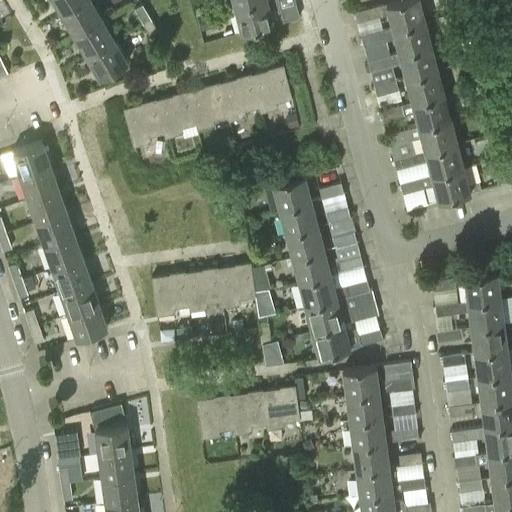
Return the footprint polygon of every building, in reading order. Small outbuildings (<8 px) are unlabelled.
[(55,0),(63,13),(84,0),(55,0)] [(103,17),(92,0),(84,0),(63,13),(76,34),(103,17)] [(256,0),(235,6),(242,31),(298,16),(294,6),(278,12),(276,6),(273,5),(271,0),(256,0)] [(392,0),(386,2),(393,27),(426,18),(420,0),(392,0)] [(151,17),(142,3),(134,8),(143,22),(151,17)] [(383,14),(380,4),(354,10),(357,21),(383,14)] [(198,17),(201,28),(214,25),(211,14),(198,17)] [(76,34),(88,54),(115,38),(103,17),(76,34)] [(151,17),(143,22),(151,36),(159,32),(151,17)] [(432,43),(426,18),(393,27),(399,51),(400,51),(432,43)] [(386,39),(383,29),(361,35),(364,45),(386,39)] [(128,60),(115,38),(88,54),(101,76),(128,60)] [(439,67),(432,43),(400,51),(399,51),(367,59),(370,70),(402,61),(406,76),(439,67)] [(284,61),(251,70),(260,105),(261,110),(278,105),(277,100),(293,96),(284,61)] [(406,76),(412,100),(445,92),(439,67),(406,76)] [(245,109),(260,105),(251,70),(219,78),(229,113),(228,113),(229,118),(246,113),(245,109)] [(214,117),(228,113),(229,113),(219,78),(187,87),(197,122),(196,122),(197,126),(215,122),(214,117)] [(398,88),(396,78),(374,84),(376,94),(398,88)] [(197,122),(187,87),(156,95),(165,130),(164,130),(166,135),(183,131),(182,126),(196,122),(197,122)] [(415,110),(419,124),(419,125),(452,116),(445,92),(412,100),(380,109),(383,119),(415,110)] [(150,134),(164,130),(165,130),(156,95),(124,104),(134,143),(152,139),(150,134)] [(487,98),(472,102),(475,111),(489,108),(487,98)] [(479,134),(495,130),(491,109),(475,112),(479,134)] [(289,127),(298,125),(295,112),(286,115),(289,127)] [(422,135),(425,148),(425,149),(458,141),(452,116),(419,125),(419,124),(386,133),(389,143),(422,135)] [(13,149),(21,173),(52,162),(44,138),(13,149)] [(168,139),(157,138),(157,150),(167,151),(168,139)] [(464,165),(458,141),(425,149),(425,148),(415,150),(415,151),(393,157),(396,168),(428,159),(432,173),(432,174),(464,165)] [(60,186),(52,162),(21,173),(29,196),(60,186)] [(471,191),(464,165),(432,174),(432,173),(399,182),(402,192),(434,184),(439,199),(471,191)] [(273,182),(280,207),(312,198),(306,173),(273,182)] [(344,191),(341,180),(319,186),(322,197),(344,191)] [(29,196),(37,219),(68,209),(60,186),(29,196)] [(319,223),(312,198),(280,207),(286,231),(319,223)] [(350,215),(347,205),(325,211),(328,221),(350,215)] [(75,232),(68,209),(37,219),(45,243),(75,232)] [(293,256),(325,247),(319,223),(286,231),(293,256)] [(357,239),(354,229),(332,235),(335,245),(357,239)] [(12,246),(6,230),(0,232),(0,240),(3,249),(12,246)] [(45,243),(52,266),(83,255),(75,232),(45,243)] [(332,271),(325,247),(293,256),(299,280),(332,271)] [(360,253),(338,259),(341,270),(363,264),(360,253)] [(91,278),(83,255),(52,266),(60,289),(91,278)] [(251,259),(218,264),(223,299),(221,299),(222,304),(240,302),(239,297),(256,294),(251,259)] [(8,264),(14,280),(22,277),(17,261),(8,264)] [(207,301),(221,299),(223,299),(218,264),(185,269),(190,303),(189,304),(189,309),(207,306),(207,301)] [(152,273),(158,313),(174,311),(174,306),(189,304),(190,303),(185,269),(152,273)] [(468,299),(468,300),(501,295),(498,269),(465,273),(468,299)] [(299,280),(306,304),(338,295),(332,271),(299,280)] [(431,278),(431,279),(433,289),(455,286),(454,276),(431,278)] [(28,292),(22,277),(14,280),(20,295),(28,292)] [(60,289),(68,312),(99,302),(91,278),(60,289)] [(367,278),(345,284),(348,294),(370,288),(367,278)] [(344,319),(338,295),(306,304),(312,328),(344,319)] [(505,320),(501,295),(468,300),(468,299),(435,303),(436,314),(470,309),(472,325),(505,320)] [(107,326),(99,302),(68,312),(77,336),(107,326)] [(373,302),(351,308),(354,318),(376,312),(373,302)] [(24,310),(30,326),(39,323),(33,307),(24,310)] [(258,316),(259,325),(268,324),(267,315),(258,316)] [(232,319),(233,328),(242,327),(241,318),(232,319)] [(312,328),(319,353),(360,342),(360,343),(383,336),(380,326),(358,333),(356,326),(347,328),(344,319),(312,328)] [(505,320),(472,325),(475,350),(508,345),(505,320)] [(212,323),(213,331),(224,329),(223,322),(212,323)] [(44,338),(39,323),(30,326),(35,341),(44,338)] [(190,324),(181,325),(182,334),(191,333),(190,324)] [(462,336),(461,326),(438,329),(440,339),(462,336)] [(277,338),(261,339),(262,361),(278,360),(277,338)] [(508,345),(475,350),(478,375),(511,370),(508,345)] [(465,361),(464,351),(441,354),(442,364),(465,361)] [(343,367),(346,393),(379,389),(376,363),(343,367)] [(511,396),(511,375),(511,370),(478,375),(482,400),(511,396)] [(387,378),(389,389),(412,386),(410,375),(387,378)] [(469,386),(467,375),(445,379),(446,389),(469,386)] [(295,382),(298,398),(305,397),(302,376),(295,377),(295,382)] [(295,382),(262,387),(267,422),(266,422),(267,427),(285,425),(284,420),(300,417),(298,398),(295,382)] [(252,424),(266,422),(267,422),(262,387),(229,391),(234,426),(233,427),(234,432),(252,429),(252,424)] [(383,414),(379,389),(346,393),(349,418),(383,414)] [(218,429),(233,427),(234,426),(229,391),(196,396),(201,436),(219,434),(218,429)] [(485,426),(511,421),(511,396),(482,400),(485,425),(485,426)] [(415,411),(414,400),(391,403),(393,414),(415,411)] [(472,411),(471,401),(448,404),(450,414),(472,411)] [(90,410),(93,424),(125,416),(121,402),(90,410)] [(349,418),(352,443),(386,439),(386,440),(419,436),(417,425),(385,430),(383,414),(349,418)] [(511,447),(511,421),(485,426),(485,425),(451,429),(453,440),(486,435),(488,450),(489,451),(511,447)] [(95,427),(98,452),(130,448),(127,422),(95,427)] [(65,448),(63,431),(54,432),(56,449),(65,448)] [(303,441),(306,449),(314,446),(310,438),(303,441)] [(386,440),(386,439),(352,443),(356,468),(389,464),(386,440)] [(511,473),(511,447),(489,451),(488,450),(455,454),(456,465),(490,460),(492,476),(511,473)] [(134,472),(130,448),(98,452),(101,476),(134,472)] [(422,460),(421,450),(398,453),(399,463),(422,460)] [(58,465),(61,481),(70,480),(68,464),(58,465)] [(356,468),(359,493),(392,489),(389,464),(356,468)] [(134,472),(101,476),(105,500),(137,496),(134,472)] [(511,473),(492,476),(495,501),(511,498),(511,473)] [(424,475),(401,478),(403,489),(425,486),(424,475)] [(458,479),(459,490),(482,487),(481,476),(458,479)] [(72,497),(70,480),(61,481),(63,498),(72,497)] [(394,498),(392,489),(359,493),(361,511),(418,511),(429,511),(427,500),(405,503),(404,500),(402,498),(399,497),(394,498)] [(138,511),(137,496),(105,500),(106,511),(138,511)] [(511,511),(511,498),(495,501),(496,511),(511,511)] [(461,504),(462,511),(482,511),(485,511),(484,501),(461,504)]
